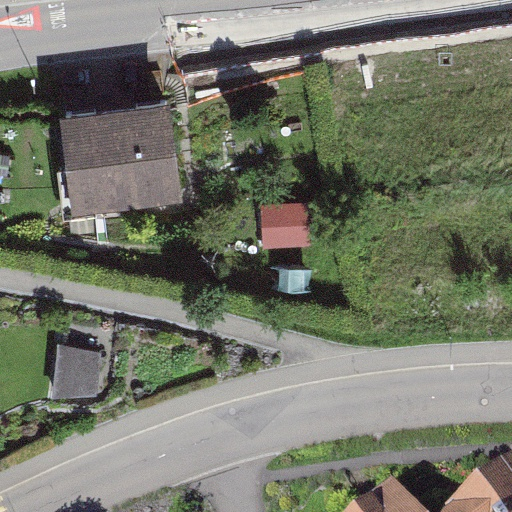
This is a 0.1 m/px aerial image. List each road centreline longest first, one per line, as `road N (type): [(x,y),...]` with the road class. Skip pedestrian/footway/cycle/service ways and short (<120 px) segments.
road 1 (residential): [(22,511),(210,440),(340,409),(511,398)]
road 2 (tertiary): [(0,40),(336,0)]
